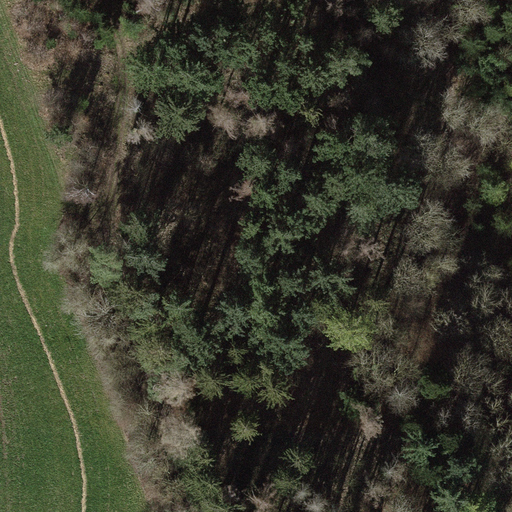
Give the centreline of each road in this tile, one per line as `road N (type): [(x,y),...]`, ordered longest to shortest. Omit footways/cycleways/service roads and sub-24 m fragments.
road 1 (track): [(213,511),(97,161),(136,52),(117,0)]
road 2 (track): [(136,52),(299,0)]
